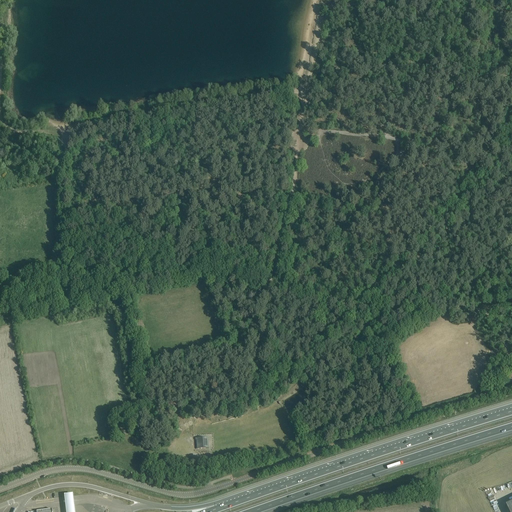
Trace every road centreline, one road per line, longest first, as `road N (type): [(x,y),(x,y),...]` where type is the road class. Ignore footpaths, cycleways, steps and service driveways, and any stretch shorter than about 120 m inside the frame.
road 1 (unclassified): [(0,489),(76,468),(200,493),(511,387)]
road 2 (motorway): [(511,411),(216,508)]
road 3 (motorway): [(250,511),(511,426)]
